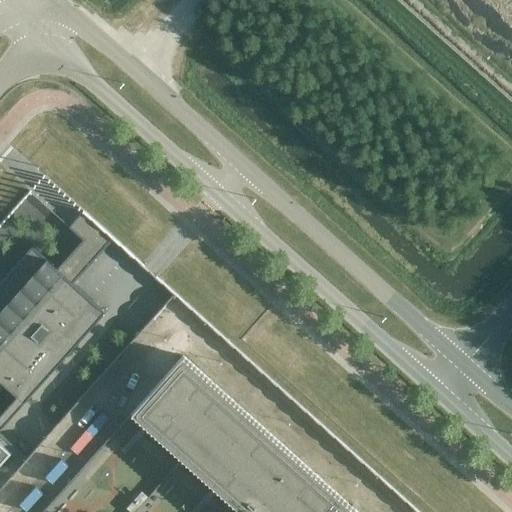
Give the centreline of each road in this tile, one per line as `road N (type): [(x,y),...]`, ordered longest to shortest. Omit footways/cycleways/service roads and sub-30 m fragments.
road 1 (unclassified): [(465,364),(94,35),(60,12),(26,8)]
road 2 (unclassified): [(44,55),(87,78),(439,394)]
road 3 (unknown): [(0,482),(139,342),(167,336),(379,511)]
